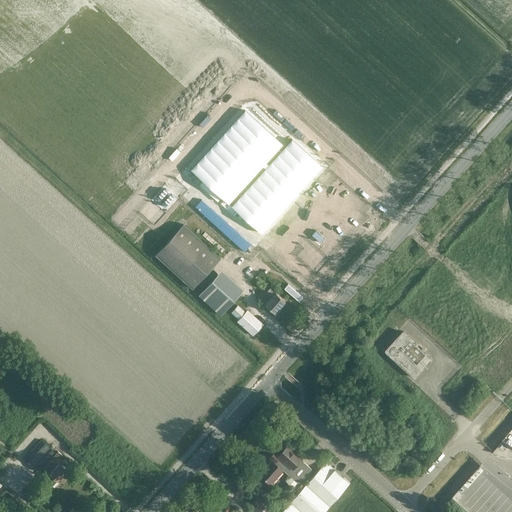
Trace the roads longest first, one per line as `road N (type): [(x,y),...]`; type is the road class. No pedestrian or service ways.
road 1 (tertiary): [(267,381),(511,107)]
road 2 (unclassified): [(412,511),(267,381)]
road 3 (tertiary): [(150,511),(267,381)]
